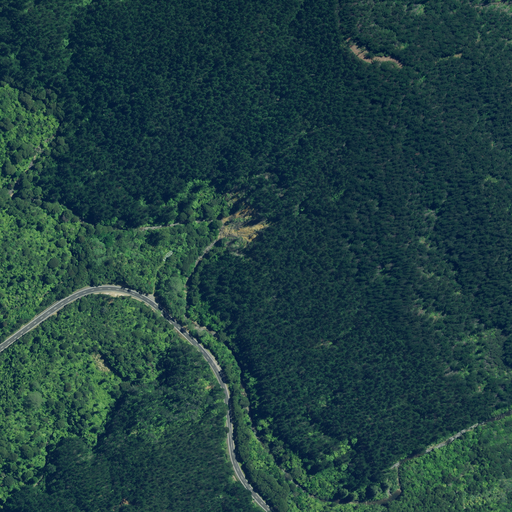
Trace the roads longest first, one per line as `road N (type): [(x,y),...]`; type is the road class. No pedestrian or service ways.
road 1 (primary): [(0,349),(84,292),(125,290),(155,305),(213,365),(237,469),(271,511)]
road 2 (track): [(366,0),(386,59),(435,76),(461,165),(511,223)]
